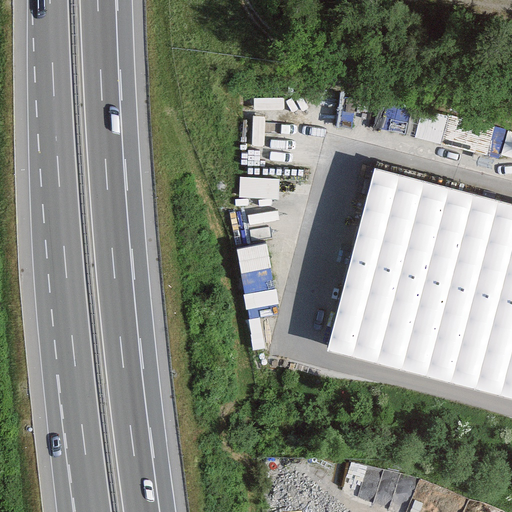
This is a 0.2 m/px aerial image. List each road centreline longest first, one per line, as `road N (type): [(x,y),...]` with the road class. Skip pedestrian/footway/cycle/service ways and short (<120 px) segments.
road 1 (motorway): [(142,511),(112,253),(98,0)]
road 2 (track): [(511,74),(303,50),(251,18),(244,0)]
road 3 (motorway): [(49,0),(63,257)]
road 4 (motorway): [(63,257),(48,381),(63,511)]
road 5 (motorway): [(63,257),(92,511)]
